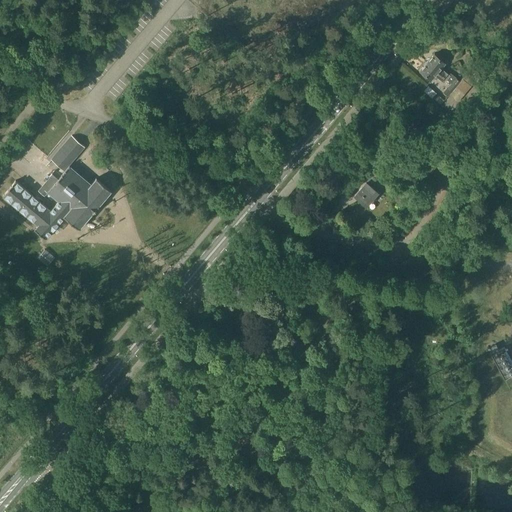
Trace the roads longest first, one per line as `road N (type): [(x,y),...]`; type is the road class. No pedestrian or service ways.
road 1 (secondary): [(31,465),(427,0)]
road 2 (track): [(404,248),(369,289),(337,308),(254,431),(263,465),(299,511)]
